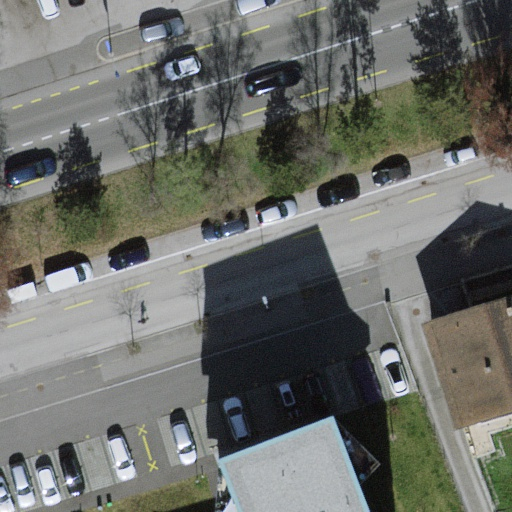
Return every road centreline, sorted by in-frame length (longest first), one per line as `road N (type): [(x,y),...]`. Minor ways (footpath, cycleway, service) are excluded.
road 1 (residential): [(0,346),(511,187)]
road 2 (primary): [(388,29),(0,152)]
road 3 (primary): [(388,29),(511,0)]
